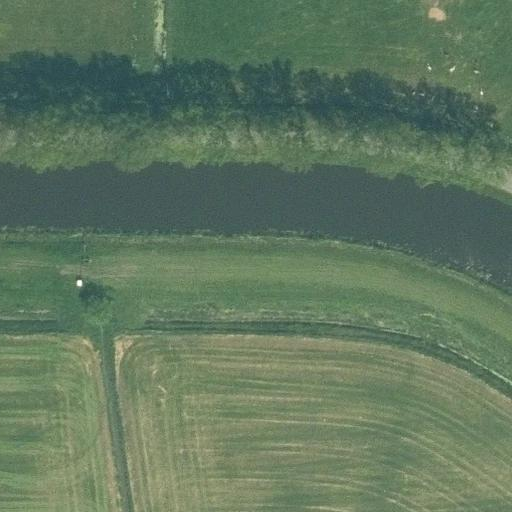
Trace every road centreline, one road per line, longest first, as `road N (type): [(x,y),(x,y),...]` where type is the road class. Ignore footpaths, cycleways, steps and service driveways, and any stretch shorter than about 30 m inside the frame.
road 1 (track): [(511,339),(422,291),(316,271),(0,264)]
road 2 (unclassified): [(511,182),(398,141),(0,138)]
